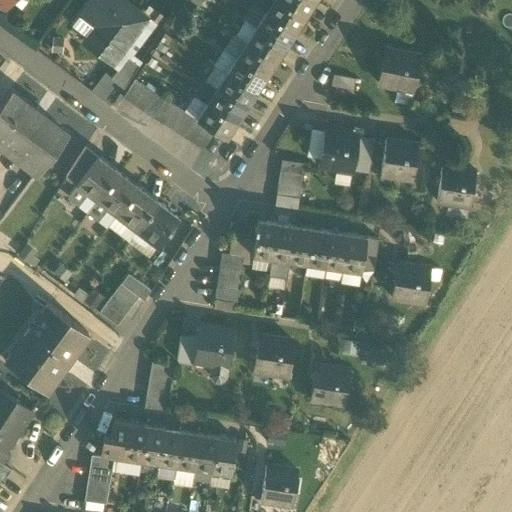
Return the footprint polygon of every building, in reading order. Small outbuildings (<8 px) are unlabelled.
[(146,18),(121,0),(89,0),(82,9),(99,22),(87,37),(84,42),(112,63),(146,18)] [(272,0),(255,0),(253,3),(266,11),(272,0)] [(305,14),(282,0),(272,0),(266,11),(295,30),(305,14)] [(313,0),(282,0),(305,14),(313,0)] [(99,22),(82,9),(80,13),(81,14),(72,25),(87,37),(99,22)] [(295,30),(266,11),(256,26),(285,45),(295,30)] [(285,45),(256,26),(246,42),(275,60),(285,45)] [(52,36),(51,50),(61,51),(62,37),(52,36)] [(275,60),(246,42),(236,57),(265,76),(275,60)] [(417,54),(385,48),(379,82),(410,88),(417,54)] [(127,55),(110,78),(123,88),(138,64),(127,55)] [(265,76),(236,57),(226,72),(255,91),(265,76)] [(255,91),(226,72),(216,88),(245,106),(255,91)] [(355,78),(333,74),(331,85),(353,89),(355,78)] [(135,79),(123,97),(133,104),(145,85),(135,79)] [(216,88),(204,80),(194,95),(206,103),(216,88)] [(145,85),(133,104),(142,110),(154,91),(145,85)] [(245,106),(216,88),(206,103),(235,121),(245,106)] [(10,90),(0,102),(0,146),(37,174),(67,133),(10,90)] [(154,91),(142,110),(153,116),(164,98),(154,91)] [(175,104),(164,98),(153,116),(163,123),(175,104)] [(235,121),(206,103),(197,118),(214,130),(226,137),(235,121)] [(185,111),(175,104),(163,123),(173,129),(185,111)] [(185,111),(173,129),(183,136),(195,117),(185,111)] [(195,117),(183,136),(193,142),(205,124),(195,117)] [(205,124),(193,142),(202,148),(214,130),(205,124)] [(357,134),(325,130),(319,164),(335,166),(339,167),(340,161),(352,163),(357,135),(357,134)] [(372,138),(357,135),(352,163),(352,169),(367,172),(372,138)] [(417,143),(385,139),(380,173),(412,178),(417,143)] [(85,146),(65,176),(75,184),(97,155),(85,146)] [(97,155),(75,184),(88,193),(96,199),(117,171),(97,155)] [(303,163),(281,159),(279,170),(301,174),(303,163)] [(352,163),(340,161),(339,167),(335,166),(333,180),(348,182),(350,172),(351,173),(352,169),(352,163)] [(474,170),(442,165),(437,199),(469,204),(474,170)] [(301,174),(279,170),(278,182),(299,186),(301,174)] [(117,171),(96,199),(108,208),(116,214),(137,186),(117,171)] [(299,186),(278,182),(276,193),(298,197),(299,186)] [(76,184),(68,194),(80,203),(88,193),(76,184)] [(137,186),(116,214),(136,229),(157,201),(137,186)] [(298,197),(276,193),(274,205),(296,208),(298,197)] [(108,208),(96,199),(88,209),(100,219),(108,208)] [(178,217),(157,201),(136,229),(156,245),(178,217)] [(276,223),(257,220),(252,254),(270,257),(276,223)] [(293,225),(276,223),(270,257),(271,257),(288,260),(293,225)] [(311,228),(293,225),(288,260),(289,260),(306,263),(311,228)] [(329,230),(311,228),(306,263),(324,265),(329,230)] [(347,233),(329,230),(324,265),(342,268),(347,233)] [(366,236),(347,233),(342,268),(360,271),(361,267),(366,236)] [(377,238),(366,236),(361,267),(373,269),(377,238)] [(243,256),(221,252),(219,264),(241,267),(243,256)] [(288,260),(271,257),(268,274),(286,277),(289,260),(288,260)] [(429,267),(397,262),(391,296),(423,301),(429,267)] [(241,267),(219,264),(218,275),(239,279),(241,267)] [(149,288),(128,272),(120,282),(138,296),(142,298),(149,288)] [(239,279),(218,275),(216,287),(238,290),(239,279)] [(138,296),(120,282),(113,292),(130,306),(138,296)] [(238,290),(216,287),(214,298),(236,302),(238,290)] [(130,306),(113,292),(106,302),(123,315),(130,306)] [(87,332),(47,302),(5,361),(44,390),(87,332)] [(123,315),(106,302),(99,311),(116,324),(123,315)] [(225,377),(232,330),(200,325),(197,339),(194,360),(195,360),(212,362),(210,375),(214,380),(220,381),(225,377)] [(291,340),(259,335),(254,369),(286,374),(291,340)] [(197,339),(180,336),(177,359),(179,361),(194,364),(195,360),(194,360),(197,339)] [(173,364),(151,360),(149,372),(171,375),(173,364)] [(348,369),(315,363),(310,398),(342,403),(348,369)] [(171,375),(149,372),(148,383),(169,387),(171,375)] [(169,387),(148,383),(146,395),(167,398),(169,387)] [(2,391),(0,393),(0,447),(5,451),(30,409),(2,391)] [(167,398),(146,395),(144,408),(165,411),(167,398)] [(113,420),(110,436),(103,435),(100,453),(121,457),(126,422),(113,420)] [(145,425),(126,422),(121,457),(140,459),(145,425)] [(163,427),(145,425),(140,459),(158,462),(163,427)] [(181,430),(163,427),(158,462),(176,465),(181,430)] [(199,433),(181,430),(176,465),(193,467),(199,433)] [(217,435),(199,433),(193,467),(193,468),(211,470),(217,435)] [(235,438),(217,435),(211,470),(230,473),(235,438)] [(5,451),(0,447),(0,461),(4,464),(10,454),(5,451)] [(113,458),(91,455),(89,466),(111,469),(113,458)] [(4,464),(0,461),(0,478),(3,480),(11,469),(4,464)] [(193,467),(176,465),(173,482),(191,485),(193,468),(193,467)] [(297,470),(265,465),(260,499),(292,504),(296,479),(297,470)] [(111,469),(89,466),(87,477),(109,481),(111,469)] [(311,472),(297,470),(296,479),(309,481),(311,472)] [(109,481),(87,477),(86,489),(107,492),(109,481)] [(107,492),(86,489),(84,500),(106,503),(107,492)]
